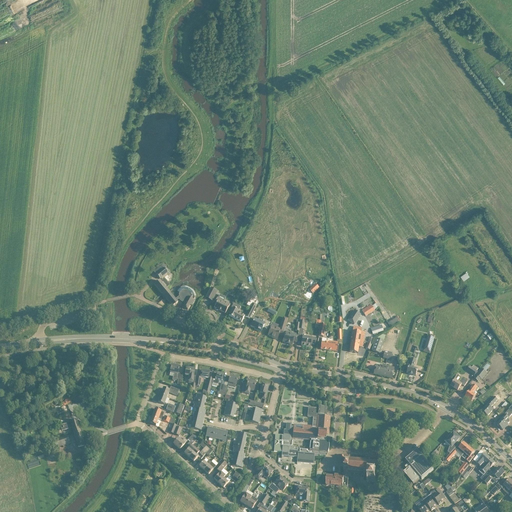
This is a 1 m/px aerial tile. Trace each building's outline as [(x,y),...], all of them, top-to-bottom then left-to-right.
[(156,275),(160,279),(168,273),(166,271),(167,270),(165,268),(164,269),(164,268),(156,275)] [(461,276),(464,281),(470,276),(466,272),(461,276)] [(167,275),(162,279),(163,281),(161,283),(160,281),(154,285),(162,295),(161,295),(164,299),(165,298),(172,307),(178,303),(176,301),(180,298),(180,299),(181,300),(182,301),(183,301),(185,303),(183,307),(184,308),(188,310),(190,305),(191,306),(194,301),(191,299),(191,298),(191,297),(191,296),(191,295),(190,294),(189,293),(188,292),(187,291),(186,291),(185,291),(184,291),(183,291),(182,291),(181,292),(180,293),(179,293),(179,294),(179,296),(179,297),(175,300),(166,288),(169,286),(166,283),(170,279),(167,275)] [(309,290),(312,294),(319,288),(315,284),(309,290)] [(206,298),(212,301),(217,291),(211,288),(206,298)] [(184,308),(180,315),(185,317),(197,299),(192,296),(191,297),(191,298),(191,299),(194,301),(191,306),(190,305),(188,310),(184,308)] [(216,304),(214,308),(215,309),(215,310),(217,311),(218,311),(225,314),(230,305),(226,303),(225,304),(222,303),(223,301),(217,298),(215,303),(216,304)] [(247,305),(251,307),(245,317),(249,319),(257,305),(249,301),(247,305)] [(362,310),(365,316),(375,310),(374,310),(378,307),(376,304),(372,306),(371,304),(362,310)] [(238,311),(233,308),(229,316),(234,319),(242,322),(245,316),(237,313),(238,311)] [(354,325),(360,315),(354,311),(348,321),(354,325)] [(254,329),(257,330),(261,333),(263,327),(267,329),(270,323),(260,317),(258,321),(255,319),(251,327),(255,329),(254,329)] [(275,338),(274,339),(277,340),(279,336),(282,337),(282,335),(285,328),(288,319),(283,317),(279,329),(275,327),(275,328),(271,327),(268,336),(275,338)] [(387,324),(390,328),(398,323),(395,318),(387,324)] [(370,328),(373,334),(383,331),(381,325),(370,328)] [(290,334),(291,330),(285,328),(282,335),(285,336),(283,342),(292,346),(296,336),(295,336),(296,336),(292,334),(292,335),(290,334)] [(362,348),(365,333),(359,332),(359,328),(355,328),(355,332),(352,331),(349,352),(358,354),(359,347),(362,348)] [(423,352),(430,353),(434,339),(427,336),(423,352)] [(301,346),(306,347),(306,348),(310,348),(311,344),(315,345),(316,338),(306,337),(306,338),(302,337),(302,342),(301,342),(300,344),(301,345),(301,346)] [(372,350),(379,353),(384,341),(376,338),(372,350)] [(321,343),(320,350),(327,351),(329,342),(326,341),(326,339),(322,339),(321,343)] [(329,342),(327,351),(337,352),(338,345),(332,344),(332,340),(329,340),(329,342)] [(413,369),(416,360),(412,358),(407,374),(416,376),(418,370),(413,369)] [(171,366),(170,373),(173,373),(174,373),(173,377),(172,380),(176,381),(177,379),(178,373),(179,367),(176,367),(176,366),(172,365),(172,366),(171,366)] [(374,374),(383,376),(385,366),(380,365),(379,367),(375,366),(374,374)] [(385,366),(383,376),(392,378),(394,368),(385,366)] [(466,371),(474,376),(477,371),(469,366),(466,371)] [(186,368),(185,376),(189,376),(189,382),(192,383),(192,384),(191,391),(195,391),(196,387),(196,382),(193,381),(194,376),(195,370),(186,368)] [(474,378),(478,382),(481,379),(482,380),(487,373),(482,368),(474,378)] [(196,382),(196,387),(197,387),(197,383),(200,383),(201,378),(208,379),(205,391),(203,390),(202,393),(208,395),(211,383),(212,378),(209,377),(210,372),(202,371),(201,374),(198,373),(197,377),(196,382)] [(212,378),(211,383),(218,385),(219,380),(222,381),(224,375),(217,373),(216,376),(213,376),(212,378)] [(224,385),(222,396),(221,398),(225,399),(227,387),(235,389),(236,385),(238,378),(230,377),(228,383),(225,382),(224,385)] [(451,387),(458,391),(462,385),(464,387),(468,382),(462,378),(459,383),(455,381),(451,387)] [(171,384),(171,386),(181,388),(181,387),(182,387),(182,379),(181,379),(178,379),(177,385),(171,384)] [(241,393),(249,395),(250,390),(254,391),(256,383),(248,381),(247,385),(243,384),(241,393)] [(262,399),(265,400),(268,386),(262,384),(259,394),(263,394),(262,399)] [(492,400),(482,411),(488,416),(493,410),(491,408),(495,403),(504,394),(506,397),(511,390),(511,388),(507,384),(492,400)] [(465,397),(472,402),(476,396),(473,394),(477,388),(474,385),(465,397)] [(171,387),(170,390),(173,391),(172,394),(177,396),(179,391),(171,387)] [(163,389),(160,396),(167,398),(169,393),(169,391),(163,389)] [(195,399),(194,401),(204,404),(206,397),(201,396),(202,394),(197,393),(196,399),(195,399)] [(167,398),(160,396),(158,402),(164,405),(167,398)] [(202,410),(204,404),(194,401),(194,404),(195,405),(194,408),(197,409),(202,410)] [(227,402),(226,409),(235,411),(236,408),(235,408),(236,404),(227,402)] [(168,404),(166,410),(173,413),(175,407),(168,404)] [(176,413),(181,415),(184,406),(182,405),(179,404),(176,413)] [(284,430),(283,436),(275,435),(274,452),(282,452),(282,456),(297,458),(297,463),(314,465),(314,455),(325,456),(326,453),(327,453),(328,453),(328,452),(329,450),(329,448),(329,445),(329,443),(329,442),(328,442),(326,441),(327,432),(329,432),(330,417),(326,417),(327,407),(319,406),(318,409),(308,408),(307,417),(313,418),(312,427),(294,425),(293,427),(291,427),(291,424),(286,424),(286,430),(284,430)] [(251,412),(250,415),(260,417),(261,410),(253,408),(252,412),(251,412)] [(155,409),(152,417),(161,420),(164,413),(155,409)] [(194,413),(194,415),(204,417),(205,411),(202,410),(197,409),(196,413),(195,412),(194,413)] [(235,411),(226,409),(224,416),(233,418),(234,414),(235,414),(235,411)] [(509,421),(508,419),(509,418),(511,414),(511,412),(509,410),(504,415),(505,415),(496,424),(497,425),(503,431),(508,425),(508,424),(509,423),(509,421)] [(195,418),(194,422),(202,424),(204,417),(194,415),(191,414),(190,416),(194,417),(193,418),(195,418)] [(260,417),(250,415),(249,418),(251,418),(250,422),(258,424),(260,417)] [(161,420),(152,417),(149,423),(159,427),(160,424),(161,420)] [(70,422),(73,430),(79,428),(78,425),(77,420),(70,422)] [(162,421),(161,424),(167,427),(171,429),(169,432),(173,434),(176,426),(172,424),(168,423),(162,421)] [(202,424),(194,422),(193,426),(192,425),(191,426),(189,426),(189,428),(191,428),(201,431),(202,424)] [(176,426),(173,434),(174,434),(179,436),(182,429),(176,427),(176,426),(177,426),(176,426)] [(79,428),(73,430),(78,448),(85,446),(83,439),(79,428)] [(212,441),(212,439),(215,429),(208,428),(206,436),(210,437),(209,441),(212,441)] [(215,439),(219,440),(221,431),(215,429),(212,439),(215,440),(215,439)] [(221,431),(219,440),(223,440),(222,442),(225,442),(228,433),(221,431)] [(237,436),(236,439),(245,441),(247,434),(237,432),(236,435),(237,436)] [(450,454),(454,450),(458,446),(455,443),(459,439),(454,434),(446,442),(450,446),(448,452),(450,454)] [(51,441),(54,450),(70,444),(67,435),(51,441)] [(184,454),(189,458),(193,453),(196,449),(192,445),(196,440),(197,442),(199,440),(195,436),(190,442),(187,445),(190,447),(184,454)] [(173,444),(180,450),(185,444),(184,444),(187,441),(184,439),(182,442),(178,439),(173,444)] [(234,443),(234,445),(243,448),(245,441),(236,439),(236,443),(234,443)] [(462,456),(469,448),(464,443),(459,449),(456,452),(462,456)] [(242,454),(243,448),(234,445),(233,448),(234,449),(233,452),(236,453),(242,454)] [(206,454),(210,449),(206,446),(199,453),(203,457),(205,454),(206,454)] [(475,457),(472,455),(475,452),(472,450),(473,449),(470,448),(469,448),(462,456),(461,457),(469,463),(475,457)] [(193,453),(189,458),(194,462),(198,457),(196,455),(199,452),(196,449),(193,453)] [(408,468),(405,471),(415,483),(422,477),(423,478),(435,468),(419,449),(407,459),(410,462),(406,466),(408,468)] [(454,450),(450,454),(445,460),(448,462),(456,453),(454,450)] [(243,461),(245,455),(242,454),(236,453),(235,457),(234,456),(233,459),(243,461)] [(478,461),(482,464),(489,457),(485,454),(478,461)] [(344,468),(343,477),(348,478),(348,477),(349,477),(349,476),(349,473),(352,473),(352,474),(353,474),(353,473),(356,473),(356,474),(357,474),(360,474),(360,475),(361,475),(361,474),(364,474),(364,476),(367,476),(367,477),(368,477),(368,481),(367,482),(367,483),(368,483),(370,483),(370,482),(375,483),(376,484),(377,483),(376,482),(376,476),(378,475),(377,474),(377,473),(380,471),(381,471),(381,470),(380,470),(381,467),(381,466),(380,466),(378,464),(379,458),(379,457),(378,457),(375,457),(375,456),(374,456),(374,457),(371,457),(371,456),(370,456),(366,456),(363,456),(363,457),(364,457),(364,460),(362,459),(361,459),(358,459),(358,458),(357,458),(357,459),(354,459),(354,458),(353,458),(353,459),(350,458),(350,456),(342,455),(342,456),(341,457),(340,457),(340,458),(341,459),(342,460),(342,461),(343,461),(343,460),(345,460),(345,462),(344,462),(344,468)] [(485,474),(495,463),(489,457),(482,464),(484,466),(479,472),(483,476),(480,479),(483,481),(488,476),(485,474)] [(243,461),(233,459),(233,462),(234,462),(233,466),(242,468),(243,461)] [(199,467),(204,471),(211,462),(209,460),(206,464),(204,462),(199,467)] [(214,468),(217,471),(224,462),(221,460),(216,466),(211,462),(204,471),(208,475),(214,468)] [(214,480),(219,484),(226,475),(227,475),(222,471),(227,465),(224,462),(217,471),(220,473),(214,480)] [(258,472),(254,476),(259,480),(262,476),(267,479),(268,477),(273,471),(269,467),(269,468),(267,467),(268,466),(265,463),(258,471),(258,472)] [(462,475),(469,466),(464,463),(457,472),(462,475)] [(464,479),(472,469),(469,466),(461,476),(464,479)] [(496,482),(504,473),(504,472),(504,471),(502,470),(501,470),(499,468),(490,478),(488,476),(483,481),(487,485),(493,479),(496,482)] [(226,475),(219,484),(223,488),(231,479),(234,482),(239,476),(236,473),(232,478),(230,476),(228,477),(226,475)] [(273,484),(277,486),(283,491),(289,484),(284,480),(284,479),(280,476),(273,484)] [(343,477),(335,476),(335,477),(327,477),(326,485),(344,487),(344,488),(347,489),(348,478),(343,477)] [(511,481),(510,480),(501,489),(503,491),(506,488),(510,491),(511,488),(511,481)] [(295,496),(298,497),(298,496),(305,497),(305,502),(309,502),(310,492),(310,493),(307,492),(307,488),(301,488),(301,487),(296,486),(295,496)] [(491,492),(494,495),(499,490),(495,487),(491,492)] [(436,491),(431,494),(433,498),(438,504),(439,505),(443,503),(441,501),(443,500),(440,497),(443,495),(439,489),(436,491)] [(454,494),(451,489),(446,493),(449,497),(454,494)] [(246,494),(240,502),(246,506),(251,497),(246,494)] [(431,494),(423,500),(426,504),(426,503),(430,509),(431,511),(435,508),(434,507),(438,504),(433,498),(431,494)] [(260,503),(263,505),(268,497),(265,495),(260,503)] [(251,497),(246,506),(252,510),(255,505),(256,504),(255,503),(257,501),(257,500),(252,497),(251,497)] [(480,499),(485,506),(489,503),(484,497),(480,499)] [(426,504),(423,500),(420,502),(423,506),(418,509),(420,511),(426,511),(430,509),(426,503),(426,504)]
